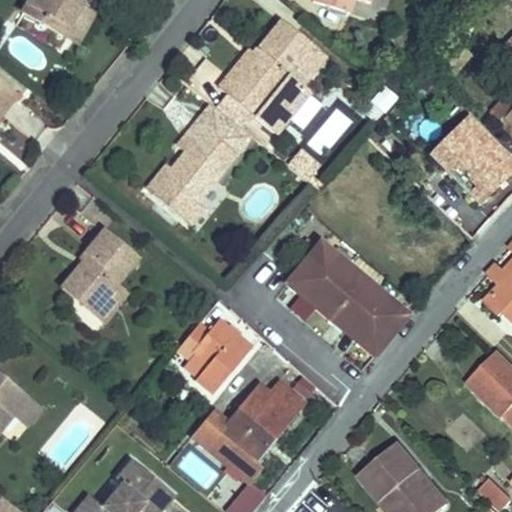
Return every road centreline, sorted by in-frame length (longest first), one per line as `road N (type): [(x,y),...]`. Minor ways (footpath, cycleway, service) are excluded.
road 1 (residential): [(270,511),(511,222)]
road 2 (residential): [(0,250),(202,0)]
